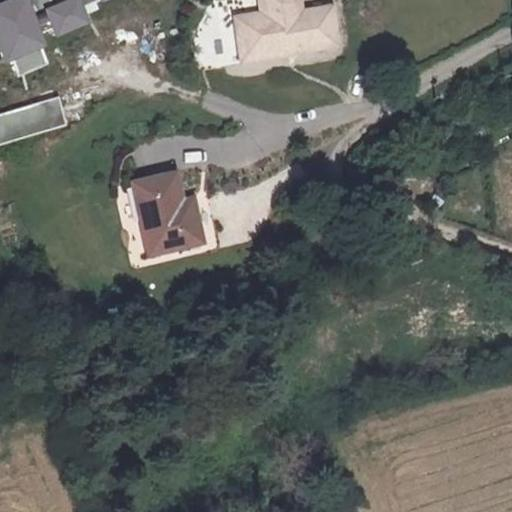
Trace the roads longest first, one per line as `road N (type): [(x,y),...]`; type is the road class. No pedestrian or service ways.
road 1 (unclassified): [(511,34),(383,105),(226,151)]
road 2 (track): [(383,105),(342,163),(344,191),(511,255)]
